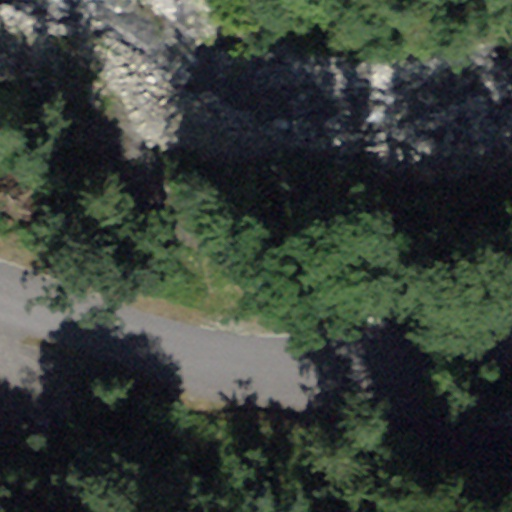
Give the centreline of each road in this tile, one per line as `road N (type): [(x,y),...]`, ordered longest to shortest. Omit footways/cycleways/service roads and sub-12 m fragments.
road 1 (residential): [(380,375),(183,365),(0,305)]
road 2 (residential): [(511,348),(380,375)]
road 3 (residential): [(380,375),(511,402)]
